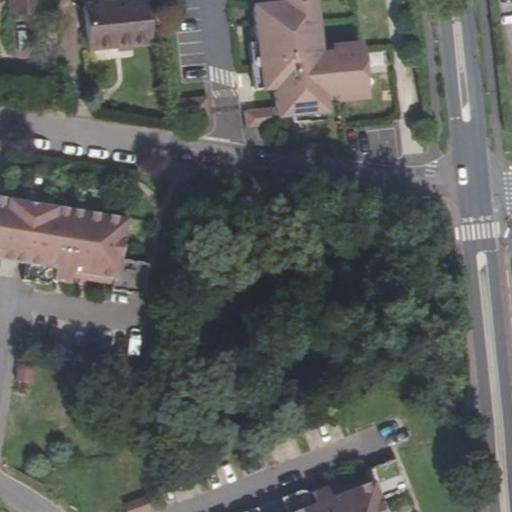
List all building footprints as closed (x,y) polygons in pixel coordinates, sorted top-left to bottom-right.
[(9,0),(10,15),(36,13),(35,0),(9,0)] [(90,50),(147,45),(143,0),(86,6),(90,50)] [(284,114),(322,111),(321,94),(334,93),(335,99),(362,96),(357,47),(330,49),(330,54),(317,56),(313,13),(306,13),(304,0),(281,0),(282,8),(253,11),(256,46),(257,62),(250,63),(252,88),(273,86),(274,106),(242,109),(244,127),(285,123),(284,114)] [(312,0),(304,0),(306,13),(313,13),(312,0)] [(248,47),(250,63),(257,62),(256,46),(248,47)] [(206,96),(174,99),(177,118),(208,115),(206,96)] [(116,260),(122,219),(0,198),(0,259),(22,263),(19,281),(44,285),(50,281),(66,283),(68,272),(109,279),(107,290),(139,296),(145,264),(116,260)] [(416,511),(409,492),(379,503),(381,511),(416,511)] [(148,495),(123,504),(126,511),(153,511),(155,511),(148,495)]
